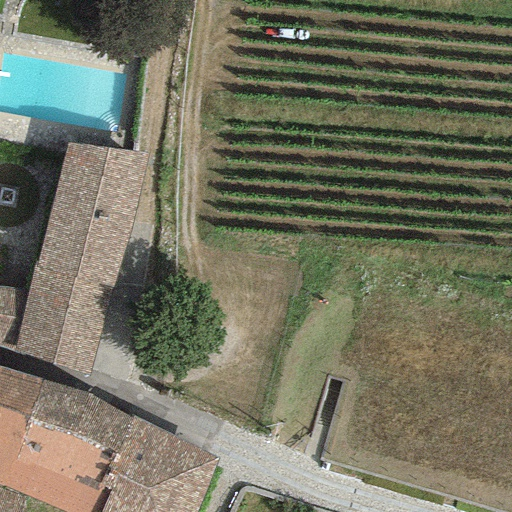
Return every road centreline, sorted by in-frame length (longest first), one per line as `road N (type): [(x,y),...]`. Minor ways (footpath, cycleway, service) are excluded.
road 1 (track): [(102,388),(158,373),(195,343),(186,172),(206,0)]
road 2 (track): [(102,388),(147,168),(166,0)]
road 3 (residential): [(237,443),(0,355)]
road 4 (residential): [(397,511),(237,443)]
